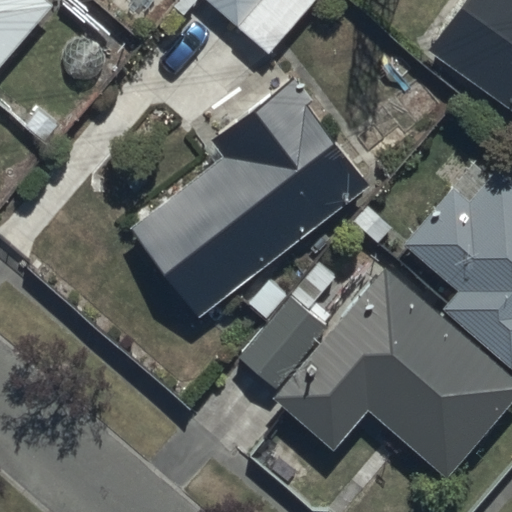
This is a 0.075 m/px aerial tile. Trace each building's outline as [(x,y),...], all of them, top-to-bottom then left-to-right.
[(0,0),(0,62),(53,0),(52,0),(0,0)] [(211,0),(268,48),(309,0),(211,0)] [(511,0),(463,0),(431,45),(511,104),(511,0)] [(198,314),(368,180),(270,56),(230,87),(247,108),(212,135),(224,151),(129,227),(198,314)] [(453,188),(407,240),(459,287),(444,305),(511,366),(511,365),(511,172),(502,164),(469,202),(453,188)] [(281,383),(328,323),(309,307),(336,275),(318,260),(241,350),(281,383)] [(511,371),(384,264),(275,394),(337,446),(369,407),(448,473),(511,396),(511,371)]
